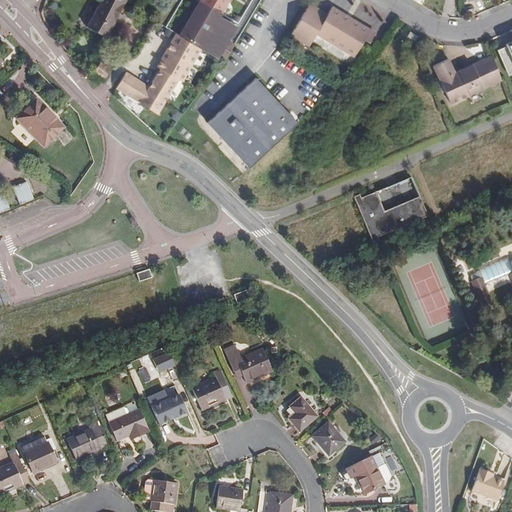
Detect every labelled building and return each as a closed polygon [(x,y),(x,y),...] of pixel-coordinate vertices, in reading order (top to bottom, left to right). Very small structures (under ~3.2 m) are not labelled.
[(105,40),(125,6),(114,0),(101,0),(92,16),(85,29),(105,40)] [(220,17),(230,0),(202,0),(180,39),(186,43),(199,51),(201,48),(213,28),(220,17)] [(374,40),(331,13),(327,20),(308,9),(289,41),(307,51),(314,40),(352,62),(363,46),(367,49),(374,40)] [(213,28),(227,37),(234,26),(220,17),(213,28)] [(215,56),(227,37),(213,28),(201,48),(212,55),(215,56)] [(185,72),(199,51),(186,43),(180,39),(177,37),(158,68),(161,70),(180,81),(185,72)] [(230,43),(225,40),(215,56),(224,62),(234,46),(230,43)] [(197,78),(212,55),(201,48),(199,51),(185,72),(180,81),(187,85),(192,83),(197,78)] [(411,58),(414,53),(407,49),(404,54),(411,58)] [(511,80),(511,65),(506,53),(495,58),(506,83),(511,80)] [(104,84),(112,71),(110,69),(112,66),(106,61),(104,65),(101,63),(94,76),(104,84)] [(498,86),(488,62),(451,77),(446,63),(431,69),(438,86),(442,95),(448,108),(498,86)] [(157,119),(180,81),(161,70),(149,92),(140,108),(157,119)] [(149,92),(141,87),(125,76),(115,92),(132,103),(140,108),(149,92)] [(296,124),(254,79),(205,123),(246,169),(296,124)] [(61,130),(35,102),(15,120),(42,149),(61,130)] [(429,217),(412,178),(395,185),(361,199),(360,196),(353,198),(373,245),(380,242),(378,239),(429,217)] [(34,199),(25,182),(12,189),(20,206),(34,199)] [(84,197),(90,189),(86,187),(81,195),(84,197)] [(0,214),(9,210),(1,193),(0,193),(0,214)] [(140,224),(134,214),(128,218),(134,228),(140,224)] [(149,271),(137,275),(140,283),(152,279),(149,271)] [(476,293),(486,289),(481,277),(471,281),(476,293)] [(248,289),(234,295),(238,304),(251,298),(248,289)] [(494,307),(488,292),(486,289),(476,293),(482,308),(484,312),(494,307)] [(275,371),(264,349),(242,358),(237,347),(227,352),(236,374),(243,371),(245,376),(249,383),(275,371)] [(159,372),(175,366),(169,351),(153,358),(159,372)] [(201,408),(232,395),(222,369),(213,373),(215,378),(192,387),(201,408)] [(245,376),(243,371),(236,374),(246,379),(245,376)] [(174,414),(187,409),(182,396),(154,407),(161,425),(176,419),(174,414)] [(322,420),(306,401),(296,409),(302,417),(296,422),(305,434),(322,420)] [(296,422),(302,417),(296,409),(289,414),(296,422)] [(151,440),(142,418),(128,424),(112,431),(119,448),(133,442),(136,446),(151,440)] [(128,424),(126,421),(111,428),(112,431),(128,424)] [(351,446),(335,426),(318,439),(334,459),(351,446)] [(107,451),(99,432),(68,444),(76,463),(88,459),(86,455),(93,452),(94,456),(107,451)] [(31,457),(56,447),(54,440),(29,451),(31,457)] [(65,468),(56,447),(31,457),(40,478),(65,468)] [(390,487),(383,471),(378,459),(353,470),(357,478),(360,476),(369,496),(390,487)] [(40,493),(36,483),(28,465),(21,468),(24,475),(0,485),(0,491),(7,508),(40,493)] [(400,483),(393,467),(383,471),(390,487),(400,483)] [(499,499),(506,480),(491,475),(492,471),(481,467),(473,489),(499,499)] [(175,506),(178,484),(155,481),(152,503),(153,503),(174,506),(175,506)] [(241,509),(243,490),(218,487),(215,510),(229,511),(247,511),(247,509),(241,509)] [(290,511),(293,496),(271,493),(268,511),(290,511)] [(170,511),(173,510),(174,506),(153,503),(153,508),(156,511),(163,511),(170,511)]
